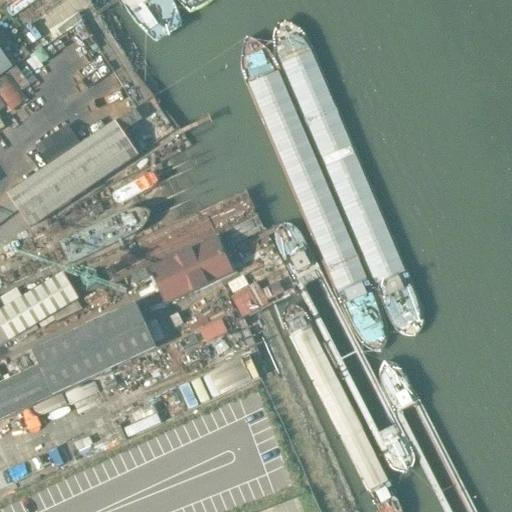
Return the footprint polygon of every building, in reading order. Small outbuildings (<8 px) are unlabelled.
[(0,75),(11,67),(0,51),(0,75)] [(8,73),(0,79),(0,98),(10,112),(27,100),(8,73)] [(134,110),(116,123),(9,195),(10,197),(0,206),(0,224),(19,210),(31,228),(138,156),(123,133),(141,120),(134,110)] [(37,147),(48,163),(78,143),(67,127),(37,147)] [(233,272),(218,241),(154,271),(169,302),(233,272)] [(63,277),(0,313),(0,327),(8,341),(77,300),(63,277)] [(0,419),(155,349),(135,305),(32,352),(39,367),(0,384),(0,419)]
